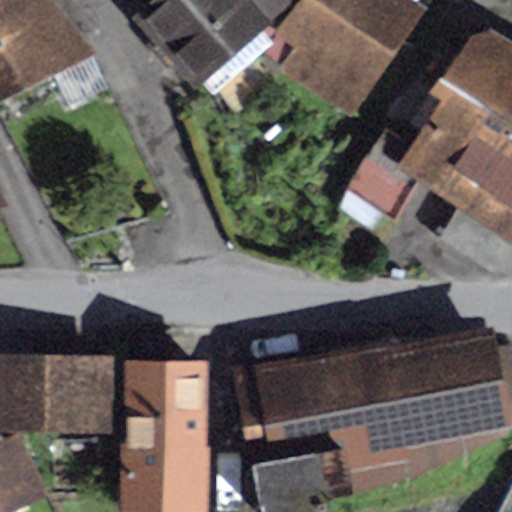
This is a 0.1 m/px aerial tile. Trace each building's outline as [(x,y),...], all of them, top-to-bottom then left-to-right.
[(0,0),(0,92),(81,51),(39,0),(0,0)] [(153,0),(132,20),(193,87),(288,0),(153,0)] [(420,14),(400,0),(309,0),(271,53),(351,110),(420,14)] [(511,44),(491,31),(470,38),(432,95),(444,102),(413,149),(386,132),(337,206),(371,228),(380,214),(392,223),(418,183),(459,209),(439,240),(493,276),(511,277),(511,44)] [(511,408),(498,332),(230,379),(253,511),(313,511),(325,510),(321,489),(401,474),(395,441),(511,420),(511,408)] [(103,367),(0,362),(0,428),(100,433),(103,367)] [(200,368),(125,367),(121,509),(196,511),(200,368)] [(10,431),(0,435),(0,496),(31,483),(10,431)]
